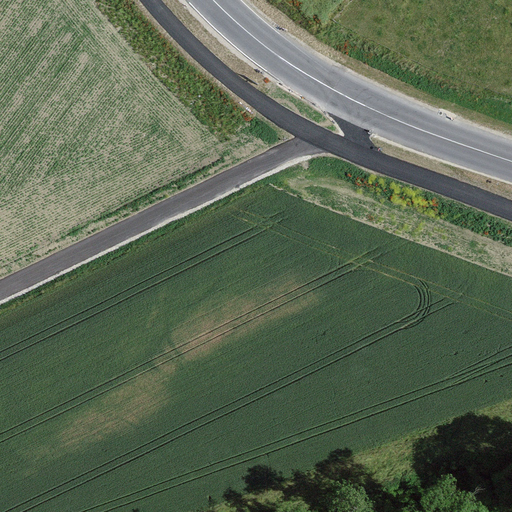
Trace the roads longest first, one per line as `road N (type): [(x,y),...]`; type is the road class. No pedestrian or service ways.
road 1 (track): [(359,104),(351,141),(295,145),(0,287)]
road 2 (residential): [(359,104),(365,155),(511,210)]
road 3 (secondary): [(216,0),(289,64),(359,104)]
road 4 (secondary): [(359,104),(511,166)]
